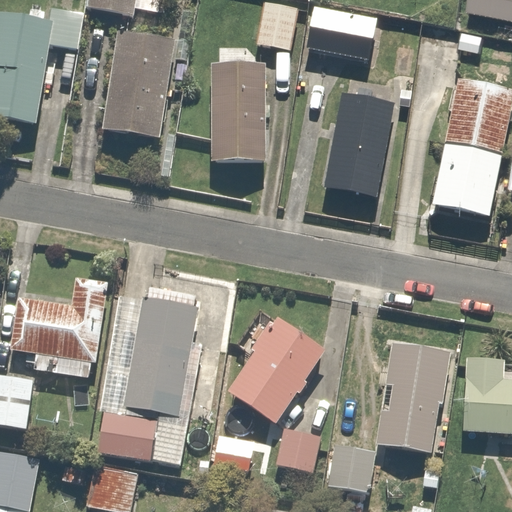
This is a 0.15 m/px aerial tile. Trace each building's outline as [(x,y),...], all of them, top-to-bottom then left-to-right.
[(161,0),(85,0),(84,14),(159,23),(161,0)] [(511,0),(472,0),(471,16),(511,20),(511,0)] [(292,54),(299,9),(259,3),(252,48),(292,54)] [(313,11),(306,56),(348,62),(355,17),(313,11)] [(54,27),(1,19),(0,22),(0,127),(37,133),(54,27)] [(172,43),(117,35),(102,136),(158,144),(172,43)] [(270,72),(211,71),(210,169),(268,170),(270,72)] [(511,129),(511,94),(463,83),(432,209),(489,223),(511,129)] [(395,108),(341,99),(325,192),(378,201),(395,108)] [(97,369),(111,286),(73,280),(69,309),(16,300),(8,352),(38,357),(35,377),(88,386),(91,368),(97,369)] [(179,422),(198,313),(142,303),(123,412),(179,422)] [(276,431),(325,356),(260,314),(239,346),(253,356),(226,398),(276,431)] [(451,358),(392,348),(389,368),(381,367),(377,387),(385,388),(375,448),(433,458),(440,410),(443,408),(451,358)] [(511,366),(467,363),(463,436),(511,439),(511,366)] [(158,422),(126,417),(97,414),(91,460),(152,468),(158,422)] [(319,439),(281,432),(274,471),(312,478),(319,439)] [(378,456),(330,449),(324,496),(371,503),(378,456)] [(87,468),(82,511),(130,511),(135,473),(87,468)]
